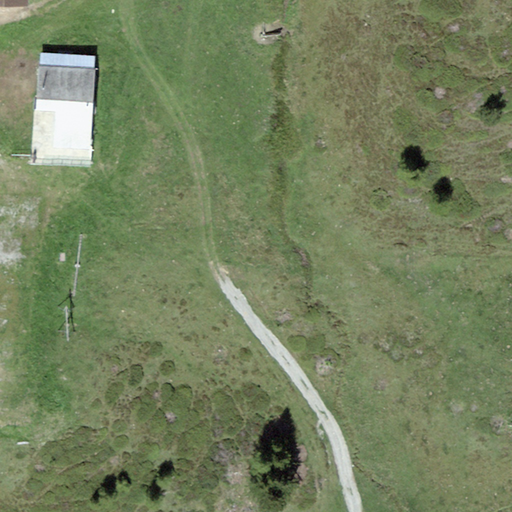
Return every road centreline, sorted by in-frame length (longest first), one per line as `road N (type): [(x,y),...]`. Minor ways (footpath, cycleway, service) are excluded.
road 1 (track): [(221,274),(180,121),(120,0)]
road 2 (track): [(221,274),(304,383),(350,481),(353,511)]
